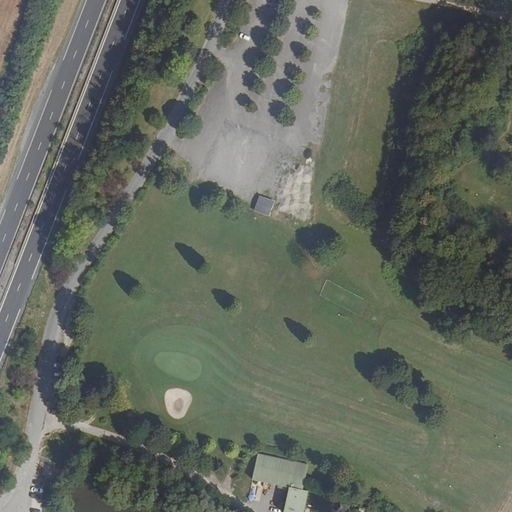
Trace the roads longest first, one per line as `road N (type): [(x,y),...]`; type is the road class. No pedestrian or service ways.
road 1 (unclassified): [(222,0),(160,141),(58,301),(29,463)]
road 2 (trunk): [(0,333),(128,0)]
road 3 (trunk): [(94,0),(0,247)]
road 4 (unknown): [(39,411),(177,466),(252,511)]
